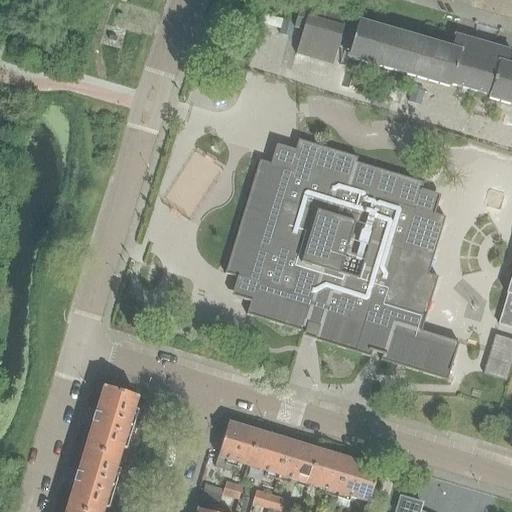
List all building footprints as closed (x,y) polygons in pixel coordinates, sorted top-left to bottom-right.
[(347,15),(301,2),(295,28),(304,31),(297,55),(334,66),(340,49),(352,53),(350,60),(450,88),(451,85),(489,96),(488,99),(511,106),(511,65),(508,65),(511,52),(455,36),(451,48),(346,18),(347,15)] [(292,38),(295,24),(284,21),(283,21),(280,35),(292,38)] [(420,106),(424,93),(413,89),(409,102),(420,106)] [(342,122),(339,133),(356,138),(359,127),(342,122)] [(244,316),(303,334),(306,325),(316,328),(312,342),(368,359),(370,353),(380,357),(378,362),(445,383),(456,345),(419,334),(436,280),(426,277),(444,220),(433,217),(437,204),(433,196),(420,192),(422,185),(356,164),(357,160),(298,141),(294,151),(282,148),(274,152),(270,165),(258,161),(223,274),(235,278),(232,290),(236,299),(249,302),(244,316)] [(172,168),(162,197),(184,205),(194,175),(172,168)] [(508,296),(499,325),(511,329),(511,276),(506,295),(508,296)] [(483,374),(506,381),(511,360),(511,341),(494,336),(483,374)] [(136,399),(103,389),(95,414),(94,413),(91,423),(92,423),(85,448),(118,459),(136,399)] [(230,472),(233,462),(240,464),(250,430),(228,423),(218,457),(215,468),(230,472)] [(250,430),(240,464),(304,483),(314,449),(250,430)] [(101,511),(118,459),(85,448),(77,474),(76,473),(73,483),(74,483),(66,508),(78,511),(101,511)] [(314,449),(304,483),(368,503),(378,469),(314,449)] [(221,496),(229,498),(234,484),(225,482),(221,495),(221,496)] [(242,487),(234,484),(229,498),(237,501),(242,487)] [(217,510),(221,496),(221,495),(203,489),(199,505),(217,510)] [(262,508),(267,495),(256,491),(251,505),(262,508)] [(267,510),(273,511),(277,498),(267,495),(262,508),(267,510)] [(284,511),(288,501),(277,498),(273,511),(272,511),(284,511)] [(418,511),(421,504),(400,498),(395,511),(418,511)]
